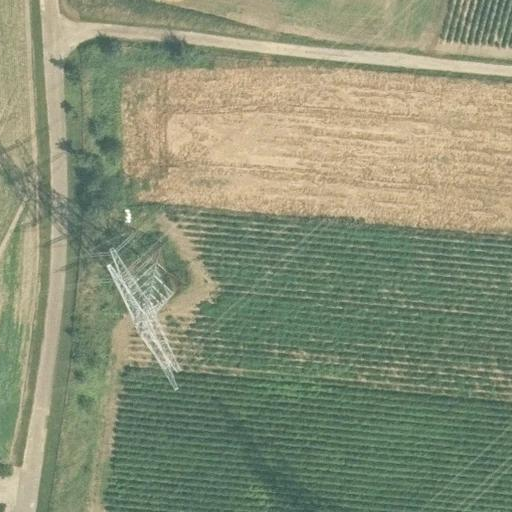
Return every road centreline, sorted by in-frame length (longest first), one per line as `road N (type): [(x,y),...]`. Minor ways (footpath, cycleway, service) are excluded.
road 1 (residential): [(511,84),(87,36),(59,76)]
road 2 (unclassified): [(30,511),(58,330),(59,76)]
